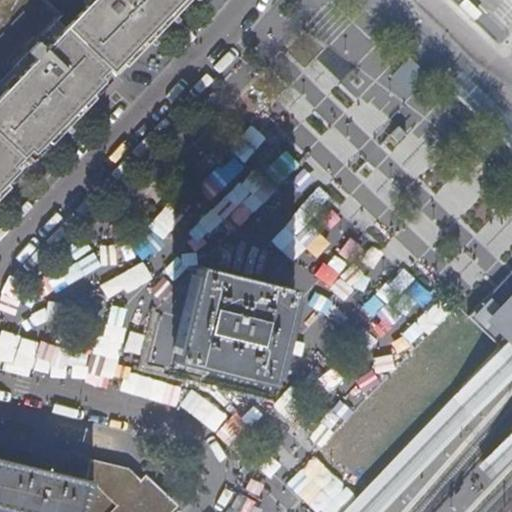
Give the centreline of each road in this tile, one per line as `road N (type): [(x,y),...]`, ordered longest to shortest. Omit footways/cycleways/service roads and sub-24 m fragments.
road 1 (residential): [(0,266),(250,0)]
road 2 (residential): [(0,374),(176,417),(204,443),(213,479)]
